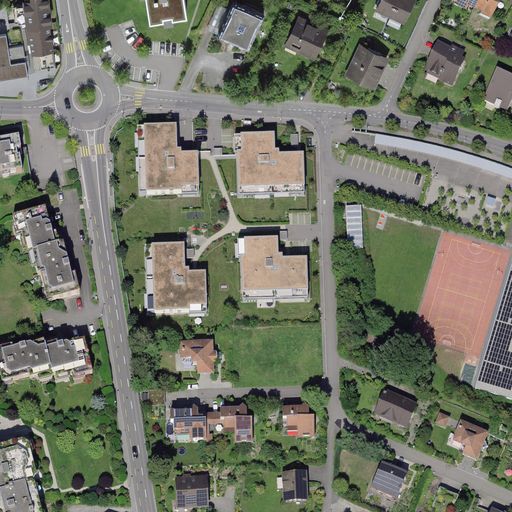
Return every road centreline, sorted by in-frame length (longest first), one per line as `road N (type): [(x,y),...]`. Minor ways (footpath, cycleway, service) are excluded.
road 1 (tertiary): [(90,125),(148,511)]
road 2 (residential): [(325,112),(334,421)]
road 3 (residential): [(114,97),(325,112)]
road 4 (residential): [(334,421),(511,498)]
road 5 (residential): [(382,117),(511,150)]
road 6 (residential): [(382,117),(436,0)]
